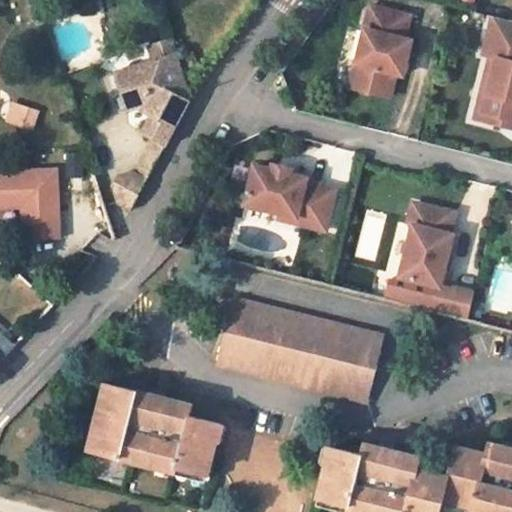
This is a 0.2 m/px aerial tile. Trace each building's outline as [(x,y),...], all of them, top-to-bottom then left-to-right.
[(410,18),(371,9),(351,89),(390,98),(396,75),(400,61),(406,62),(411,42),(404,41),(410,18)] [(511,21),(494,18),(492,27),(511,32),(511,21)] [(511,32),(492,27),(485,56),(491,58),(497,59),(483,114),(504,119),(502,127),(511,129),(511,32)] [(119,200),(132,207),(153,167),(191,95),(173,39),(149,47),(154,61),(117,73),(128,109),(139,105),(153,113),(142,133),(152,138),(133,172),(120,176),(114,186),(119,200)] [(497,59),(491,58),(475,120),(502,127),(504,119),(483,114),(497,59)] [(406,62),(400,61),(396,75),(403,76),(406,62)] [(23,127),(29,108),(15,104),(9,123),(23,127)] [(33,130),(39,110),(29,108),(23,127),(33,130)] [(295,223),(326,231),(336,191),(306,183),(307,180),(290,175),(291,170),(274,166),(272,171),(255,167),(245,205),(281,214),(296,217),(295,223)] [(62,237),(57,169),(0,173),(0,209),(24,207),(32,206),(33,223),(35,239),(62,237)] [(410,226),(397,277),(437,286),(449,235),(446,235),(451,214),(410,204),(405,225),(410,226)] [(33,223),(32,206),(24,207),(26,223),(33,223)] [(295,223),(296,217),(281,214),(280,220),(295,223)] [(237,298),(221,363),(366,400),(383,335),(237,298)] [(160,397),(106,383),(97,416),(103,417),(95,450),(176,469),(177,465),(208,472),(220,423),(189,416),(192,405),(160,397)] [(90,448),(95,450),(103,417),(97,416),(90,448)] [(362,454),(332,446),(320,497),(349,504),(348,510),(355,511),(439,511),(441,502),(443,496),(475,504),(473,510),(481,511),(511,511),(511,448),(489,443),(487,455),(455,446),(449,475),(417,467),(421,456),(392,449),(365,443),(362,454)] [(208,477),(208,472),(177,465),(176,469),(208,477)] [(441,502),(473,510),(475,504),(443,496),(441,502)] [(319,503),(348,510),(349,504),(320,497),(319,503)]
